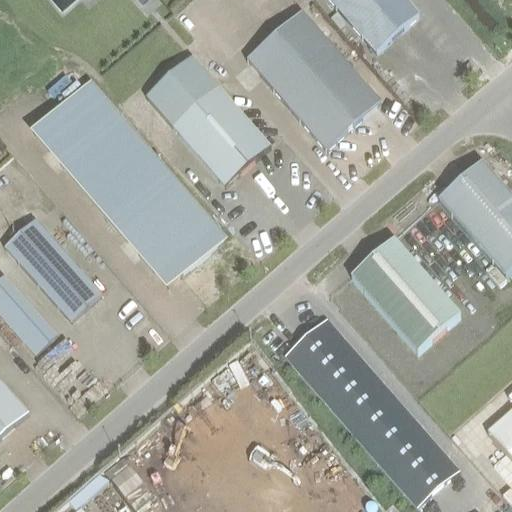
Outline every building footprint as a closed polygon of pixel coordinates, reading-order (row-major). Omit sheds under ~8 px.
[(51,0),(62,12),(75,0),(51,0)] [(325,0),(376,58),(419,21),(401,0),(325,0)] [(326,156),(381,108),(302,17),(247,64),(326,156)] [(191,61),(146,101),(172,131),(225,192),(271,152),(218,91),(191,61)] [(178,285),(224,245),(90,89),(31,139),(149,277),(161,266),(178,285)] [(511,276),(511,202),(481,168),(438,205),(505,282),(511,276)] [(5,252),(71,327),(102,300),(35,225),(5,252)] [(394,244),(351,282),(418,359),(461,321),(394,244)] [(0,282),(0,319),(35,359),(57,340),(3,280),(0,282)] [(285,361),(416,511),(459,475),(327,325),(285,361)] [(290,444),(310,430),(307,419),(269,366),(272,377),(260,385),(265,403),(252,386),(251,379),(238,383),(233,375),(222,378),(225,391),(221,394),(227,417),(238,414),(253,436),(252,431),(278,425),(279,429),(290,444)] [(0,443),(29,418),(0,385),(0,443)] [(511,415),(488,437),(511,465),(511,415)] [(167,444),(158,451),(163,457),(152,465),(166,481),(185,465),(167,444)] [(330,511),(334,506),(324,501),(317,504),(306,484),(298,500),(275,511),(330,511)]
